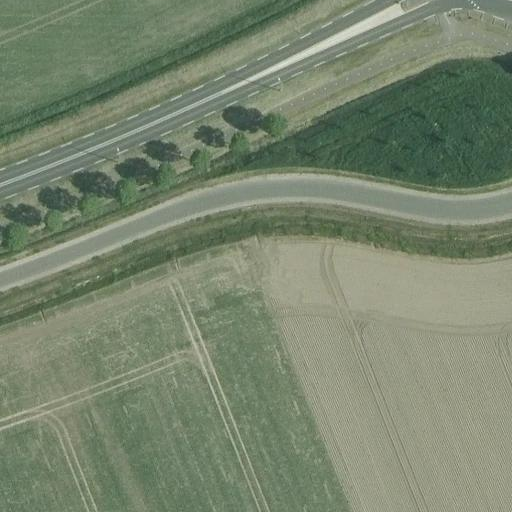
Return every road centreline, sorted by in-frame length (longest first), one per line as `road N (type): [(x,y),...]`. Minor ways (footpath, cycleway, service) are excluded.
road 1 (unclassified): [(0,281),(250,191),(337,192),(442,211),(511,203)]
road 2 (primary): [(208,100),(450,0)]
road 3 (primary): [(0,185),(208,100)]
road 4 (primary): [(395,0),(208,100)]
